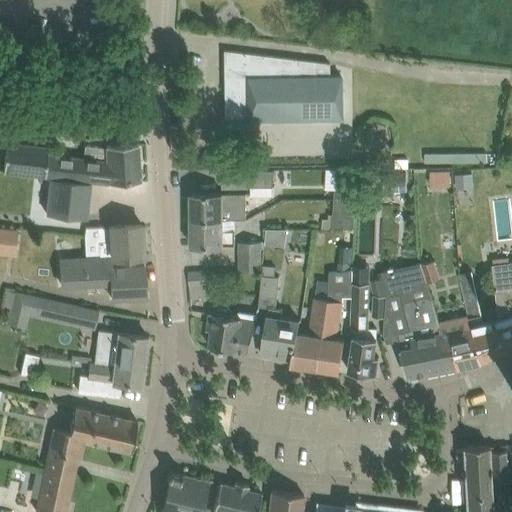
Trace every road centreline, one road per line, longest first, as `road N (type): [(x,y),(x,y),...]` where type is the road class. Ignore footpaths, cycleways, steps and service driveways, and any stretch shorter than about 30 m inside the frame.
road 1 (residential): [(156,444),(285,474),(430,489),(443,472),(435,394)]
road 2 (unclassified): [(170,360),(158,0)]
road 3 (residential): [(435,394),(388,395),(170,360)]
